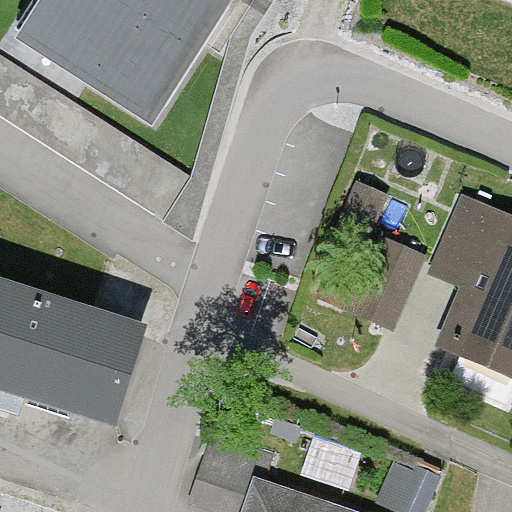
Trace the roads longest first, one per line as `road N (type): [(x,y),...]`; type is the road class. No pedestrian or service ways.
road 1 (residential): [(208,338),(256,119),(297,82),(342,81),(511,149)]
road 2 (residential): [(511,462),(208,338)]
road 3 (residential): [(208,338),(152,511)]
